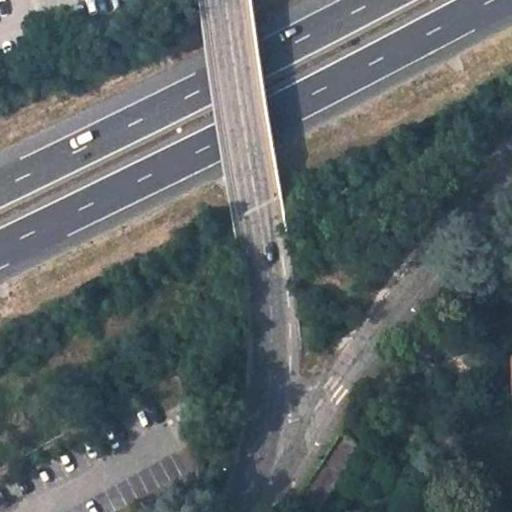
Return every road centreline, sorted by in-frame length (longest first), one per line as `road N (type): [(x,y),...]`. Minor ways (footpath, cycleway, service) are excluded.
road 1 (motorway): [(0,246),(492,0)]
road 2 (unclassified): [(227,0),(272,313),(270,431)]
road 3 (motorway): [(374,0),(0,187)]
road 4 (residential): [(511,160),(461,212),(305,421),(270,431)]
road 5 (unknown): [(18,511),(119,446)]
